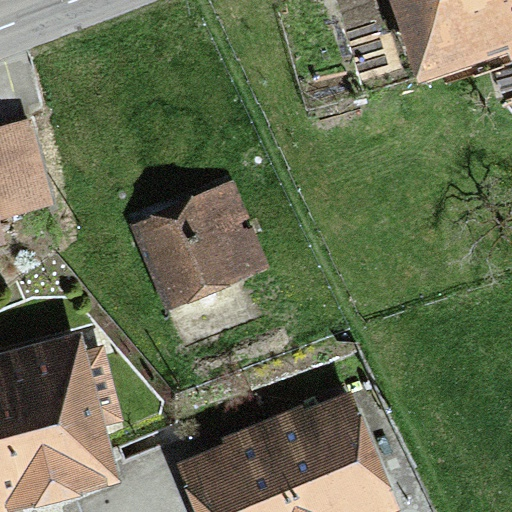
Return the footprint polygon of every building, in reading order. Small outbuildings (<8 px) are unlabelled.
[(511,0),(390,0),(418,81),(511,48),(511,0)] [(0,212),(0,208),(51,198),(32,116),(0,121),(0,237),(4,237),(0,212)] [(233,177),(130,217),(164,306),(268,265),(233,177)] [(0,506),(18,502),(17,500),(118,476),(108,433),(124,429),(102,340),(86,344),(82,327),(0,347),(0,506)] [(262,415),(301,511),(383,511),(399,505),(350,384),(304,403),(302,398),(262,415)] [(301,511),(262,415),(220,432),(223,439),(175,458),(196,511),(301,511)]
